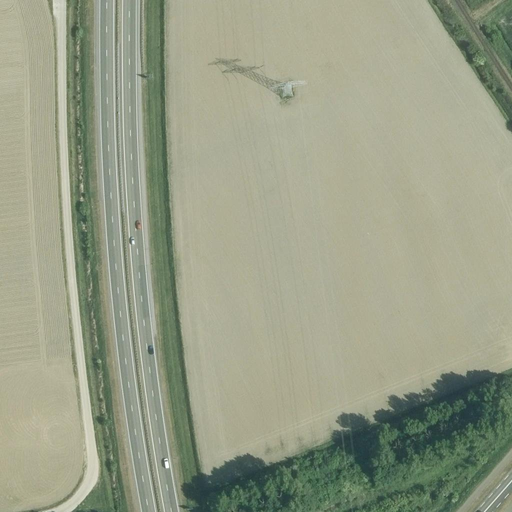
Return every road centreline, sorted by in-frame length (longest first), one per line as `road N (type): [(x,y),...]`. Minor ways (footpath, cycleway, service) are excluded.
road 1 (unclassified): [(59,511),(91,478),(65,216),(59,0)]
road 2 (trunk): [(173,511),(140,282),(129,0)]
road 3 (trunk): [(107,0),(117,281),(148,511)]
